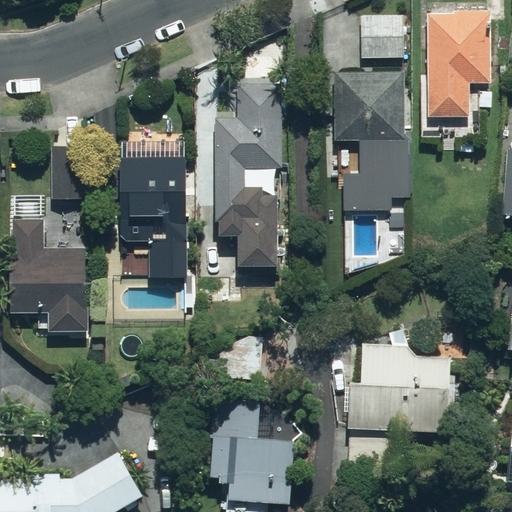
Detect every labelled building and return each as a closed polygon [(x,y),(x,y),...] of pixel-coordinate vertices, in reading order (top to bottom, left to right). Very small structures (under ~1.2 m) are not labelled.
[(497,7),(433,8),(435,131),(483,131),(483,104),(499,104),(497,7)] [(409,13),(366,12),(364,54),(408,55),(409,13)] [(410,67),(340,67),(340,134),(365,134),(365,168),(351,168),(351,219),(409,219),(408,191),(416,191),(416,132),(411,132),(410,67)] [(243,107),(221,107),(219,211),(226,211),(226,227),(245,228),(244,259),(283,260),(284,187),(278,187),(279,162),(288,163),(289,79),(244,78),(243,107)] [(154,152),(130,151),(127,235),(155,236),(153,273),(190,274),(194,154),(184,154),(185,133),(155,132),(154,152)] [(91,142),(57,141),(56,193),(91,193),(91,142)] [(48,215),(16,216),(17,307),(43,307),(43,326),(72,326),(72,337),(93,337),(92,243),(77,243),(77,230),(59,230),(59,242),(48,242),(48,215)] [(353,379),(352,421),(454,425),(457,352),(410,350),(410,342),(365,340),(363,379),(353,379)] [(267,396),(219,394),(216,470),(224,471),(222,509),(231,509),(230,511),(272,511),(273,495),(299,496),(301,449),(296,449),(296,433),(265,432),(267,396)] [(79,511),(110,511),(149,489),(122,448),(100,462),(79,474),(0,474),(0,511),(59,511),(79,511)]
